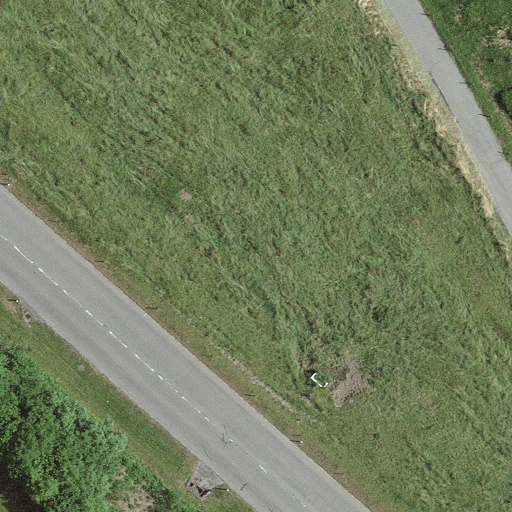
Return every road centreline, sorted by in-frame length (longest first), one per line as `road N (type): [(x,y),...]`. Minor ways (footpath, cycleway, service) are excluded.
road 1 (secondary): [(0,233),(313,511)]
road 2 (unclassified): [(403,0),(511,202)]
